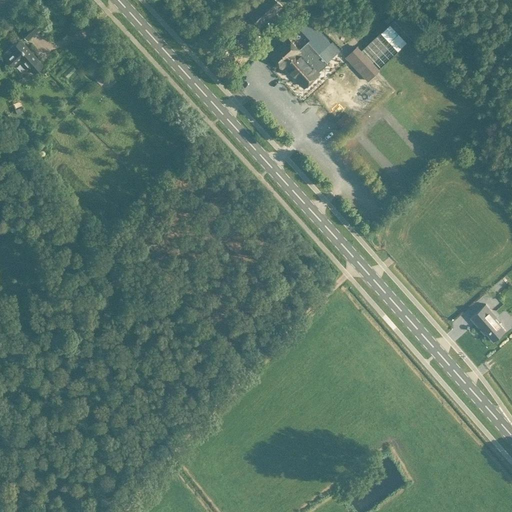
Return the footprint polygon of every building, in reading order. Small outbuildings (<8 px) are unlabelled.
[(261,26),(268,20),(283,6),(277,0),(265,0),(257,8),(250,14),(261,26)] [(309,33),(315,27),(307,18),(300,23),(309,33)] [(27,40),(41,28),(34,20),(21,32),(27,40)] [(310,41),(308,42),(327,63),(339,52),(340,51),(333,43),(331,44),(320,32),(310,41)] [(290,38),(279,48),(271,54),(282,66),(285,64),(284,64),(300,50),(299,49),(300,49),(290,38)] [(14,51),(6,58),(13,66),(19,60),(22,61),(29,68),(34,74),(44,65),(38,59),(20,39),(13,46),(11,47),(14,51)] [(389,43),(383,48),(392,57),(397,51),(393,46),(396,44),(393,41),(390,43),(389,43)] [(301,50),(300,49),(299,49),(300,50),(284,64),(285,64),(305,86),(312,79),(319,73),(318,71),(327,63),(308,42),(301,50)] [(358,46),(346,57),(368,81),(379,71),(360,52),(362,50),(358,46)] [(75,62),(64,73),(78,86),(89,76),(75,62)] [(102,63),(90,73),(101,85),(113,74),(102,63)] [(346,113),(337,122),(343,128),(353,119),(346,113)] [(494,341),(502,334),(507,330),(496,318),(498,316),(487,303),(478,311),(471,317),(482,330),(483,329),(494,341)]
